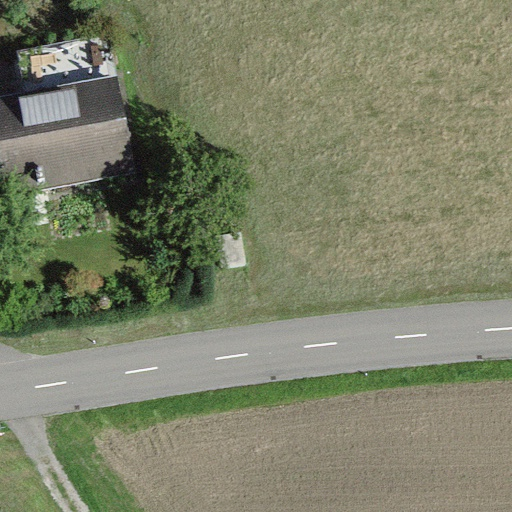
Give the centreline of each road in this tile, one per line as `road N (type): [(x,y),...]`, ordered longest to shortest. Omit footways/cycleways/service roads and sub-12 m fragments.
road 1 (tertiary): [(511,330),(227,357),(0,394)]
road 2 (track): [(12,392),(73,511)]
